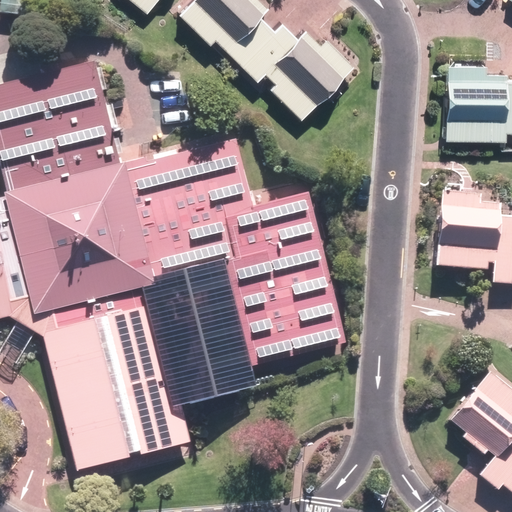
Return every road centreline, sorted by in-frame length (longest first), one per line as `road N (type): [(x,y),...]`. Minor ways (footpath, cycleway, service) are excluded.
road 1 (residential): [(378,0),(392,19),(400,56),(385,298)]
road 2 (residential): [(385,298),(456,314),(511,338)]
